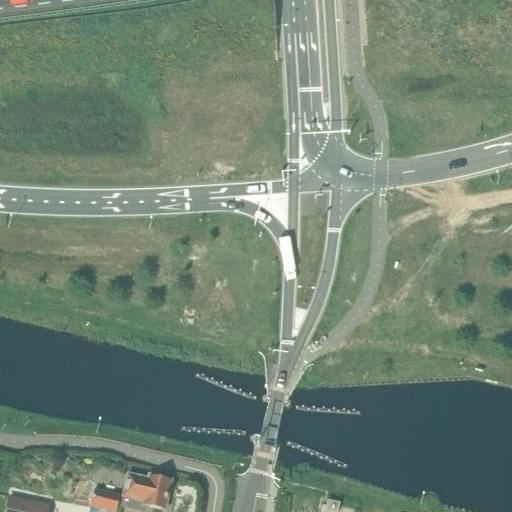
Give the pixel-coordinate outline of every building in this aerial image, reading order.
[(289,400),(288,400),(266,394),(265,394),(264,395),(263,396),(262,397),(262,398),(262,399),(262,400),(263,401),(265,402),(286,407),(288,407),(289,406),(290,406),(290,404),(290,403),(290,402),(290,401),(289,400)] [(251,441),(252,441),(278,447),(279,447),(280,447),(281,446),(281,445),(282,444),(281,443),(281,442),(280,441),(254,435),(253,434),(252,435),(251,435),(250,436),(249,437),(249,438),(250,439),(250,440),(251,441)] [(149,476),(148,480),(128,476),(120,508),(138,511),(141,511),(143,506),(164,511),(171,481),(149,476)] [(115,511),(119,497),(94,491),(91,507),(114,511),(115,511)] [(9,499),(6,511),(47,511),(48,506),(9,499)] [(338,511),(340,505),(327,502),(324,511),(338,511)]
